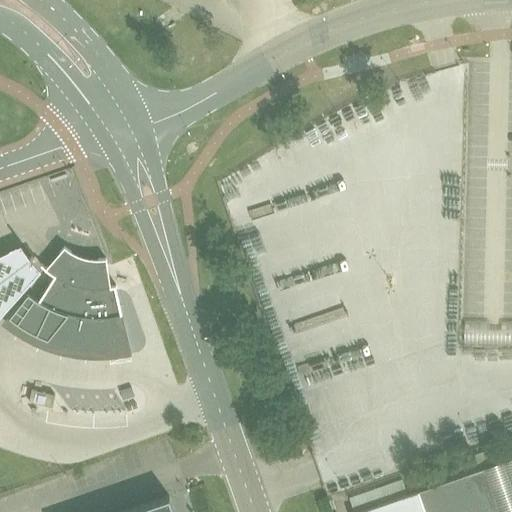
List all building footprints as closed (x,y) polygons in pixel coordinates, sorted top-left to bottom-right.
[(511,324),(490,324),(464,323),(430,228),(272,283),(326,437),(421,403),(433,438),(511,410),(511,324)] [(0,309),(40,263),(26,245),(21,238),(0,247),(0,309)] [(40,303),(25,330),(30,333),(35,335),(40,337),(46,340),(53,342),(58,344),(64,346),(73,348),(80,349),(85,349),(92,350),(100,350),(111,349),(108,314),(111,314),(115,314),(122,314),(115,286),(116,286),(116,285),(111,286),(110,284),(107,265),(106,258),(103,258),(99,259),(95,258),(92,258),(88,258),(84,257),(81,256),(77,254),(74,253),(71,251),(67,249),(64,246),(46,268),(42,264),(41,264),(55,276),(42,299),(40,303)] [(5,315),(25,330),(40,303),(42,299),(28,289),(5,315)] [(108,314),(111,349),(129,346),(122,314),(115,314),(111,314),(108,314)] [(16,406),(27,412),(37,390),(26,385),(16,406)] [(501,511),(485,467),(418,490),(425,511),(501,511)] [(425,511),(418,490),(356,511),(425,511)] [(174,511),(169,495),(120,511),(174,511)]
